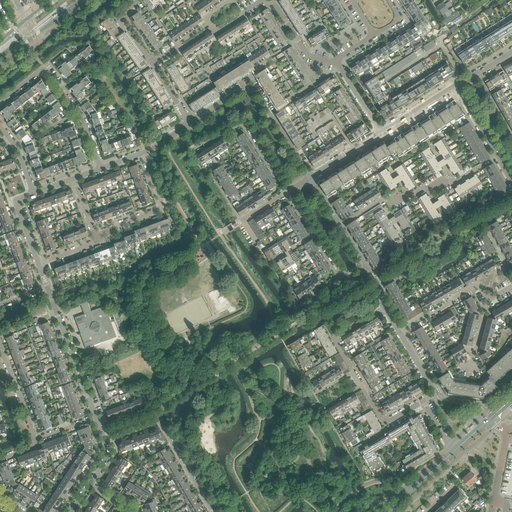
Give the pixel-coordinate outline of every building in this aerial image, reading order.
[(155,5),(161,0),(144,0),(143,1),(146,6),(149,4),(153,10),(157,7),(155,5)] [(214,6),(209,0),(205,0),(204,1),(210,9),(214,6)] [(407,13),(417,7),(415,3),(419,1),(418,0),(416,0),(405,7),(406,10),(406,11),(407,13)] [(210,9),(204,1),(200,4),(206,12),(210,9)] [(292,5),(290,1),(281,6),(284,10),(292,5)] [(332,12),(341,6),(340,4),(339,4),(337,2),(328,7),(332,12)] [(439,11),(446,6),(445,5),(443,2),(436,6),(439,11)] [(206,12),(200,4),(196,7),(202,15),(206,12)] [(295,9),(292,5),(284,10),(286,14),(295,9)] [(335,17),(344,12),(342,9),(342,8),(341,6),(332,12),(335,17)] [(449,11),(449,10),(447,8),(446,6),(439,11),(442,15),(449,11)] [(411,18),(424,9),(423,8),(419,10),(417,7),(407,13),(409,15),(410,15),(411,18)] [(262,19),(270,13),(267,9),(259,14),(262,19)] [(298,14),(295,9),(286,14),(289,19),(298,14)] [(415,23),(423,17),(421,13),(425,11),(424,9),(411,18),(412,20),(412,21),(414,23),(415,23)] [(445,19),(451,15),(449,11),(442,15),(445,19)] [(133,22),(142,17),(139,12),(130,18),(133,22)] [(338,22),(347,16),(346,14),(345,14),(344,12),(335,17),(338,22)] [(264,23),(273,17),(270,13),(262,19),(264,23)] [(205,22),(201,18),(199,14),(194,17),(200,26),(205,22)] [(300,18),(298,14),(289,19),(292,23),(300,18)] [(351,23),(351,22),(349,19),(348,19),(347,17),(348,17),(347,16),(338,22),(341,28),(343,26),(344,27),(351,23)] [(136,26),(145,21),(142,17),(133,22),(136,26)] [(200,26),(194,17),(190,20),(196,28),(200,26)] [(267,27),(275,21),(273,17),(264,23),(267,27)] [(427,23),(423,17),(415,23),(415,24),(415,25),(428,28),(432,29),(428,23),(427,23)] [(105,27),(112,22),(109,18),(97,26),(98,28),(101,26),(103,28),(105,27)] [(303,22),(300,18),(292,23),(295,27),(303,22)] [(252,27),(247,19),(242,22),(247,30),(252,27)] [(196,28),(190,20),(186,22),(192,31),(196,28)] [(139,30),(147,24),(145,21),(136,26),(139,30)] [(270,31),(278,26),(275,21),(267,27),(270,31)] [(108,31),(115,26),(113,23),(112,22),(105,27),(108,31)] [(192,31),(186,22),(182,25),(187,34),(192,31)] [(247,30),(242,22),(238,24),(243,33),(247,30)] [(306,26),(303,22),(295,27),(297,31),(306,26)] [(330,35),(323,24),(322,23),(320,24),(322,27),(320,28),(325,38),(326,38),(330,35),(329,35),(330,35)] [(142,35),(150,29),(147,24),(139,30),(142,35)] [(243,33),(238,24),(234,27),(239,36),(243,33)] [(511,35),(511,31),(507,24),(503,26),(508,35),(510,34),(510,35),(511,35)] [(187,34),(182,25),(177,28),(183,37),(187,34)] [(426,31),(425,30),(428,28),(415,25),(415,26),(414,27),(419,36),(426,31)] [(456,25),(450,29),(452,33),(458,29),(456,25)] [(110,35),(118,30),(117,29),(115,26),(108,31),(110,35)] [(273,36),(281,30),(278,26),(270,31),(273,36)] [(310,38),(306,33),(309,31),(306,26),(297,31),(300,36),(304,34),(308,39),(310,38)] [(419,36),(414,27),(413,26),(411,28),(411,29),(408,30),(414,39),(419,36)] [(508,35),(503,26),(498,29),(505,40),(507,38),(507,37),(506,36),(508,35)] [(239,36),(234,27),(229,30),(235,38),(239,36)] [(183,37),(177,28),(173,31),(179,40),(183,37)] [(325,38),(320,28),(315,31),(316,33),(321,41),(324,39),(325,38)] [(145,39),(154,33),(150,29),(142,35),(145,39)] [(505,40),(498,29),(494,32),(498,38),(499,41),(501,40),(501,41),(503,41),(505,40)] [(110,43),(117,37),(116,37),(120,34),(118,30),(110,35),(109,36),(111,39),(106,42),(110,47),(112,46),(110,43)] [(235,38),(229,30),(225,33),(228,38),(230,41),(235,38)] [(275,40),(284,35),(281,30),(273,36),(275,40)] [(414,39),(408,30),(406,31),(405,31),(403,33),(409,42),(414,39)] [(179,40),(173,31),(169,34),(175,42),(179,40)] [(120,42),(128,36),(124,32),(121,34),(120,34),(121,34),(120,34),(116,37),(117,37),(120,42)] [(217,41),(214,37),(211,32),(207,36),(208,38),(212,44),(217,41)] [(499,41),(498,38),(494,32),(489,35),(496,45),(498,44),(498,43),(497,42),(499,41)] [(148,43),(156,37),(154,33),(145,39),(148,43)] [(230,41),(228,38),(225,33),(221,35),(222,38),(226,44),(230,41)] [(321,41),(316,33),(311,36),(312,37),(312,36),(317,44),(318,43),(321,41)] [(409,42),(403,33),(401,34),(400,35),(398,36),(404,45),(409,42)] [(226,44),(222,38),(221,35),(216,38),(222,47),(226,44)] [(278,44),(286,39),(284,35),(275,40),(278,44)] [(496,45),(489,35),(485,37),(490,46),(492,45),(492,46),(494,46),(496,45)] [(123,46),(130,40),(128,36),(120,42),(123,46)] [(212,44),(208,38),(207,36),(203,38),(208,47),(212,44)] [(312,36),(312,37),(310,38),(308,39),(312,46),(313,46),(317,44),(312,36)] [(404,45),(398,36),(396,38),(395,38),(393,39),(399,49),(404,45)] [(151,47),(159,41),(156,37),(148,43),(151,47)] [(490,46),(485,37),(480,40),(487,51),(489,50),(489,48),(488,47),(490,46)] [(208,47),(203,38),(199,41),(204,49),(208,47)] [(281,49),(289,43),(286,39),(278,44),(281,49)] [(399,49),(393,39),(390,40),(390,41),(388,43),(393,52),(399,49)] [(125,50),(133,44),(130,40),(123,46),(125,50)] [(487,51),(480,40),(476,43),(481,52),(483,51),(483,52),(485,52),(487,51)] [(154,52),(162,46),(159,41),(151,47),(154,52)] [(204,49),(199,41),(194,44),(200,52),(204,49)] [(393,52),(388,43),(385,44),(384,44),(382,46),(388,55),(393,52)] [(481,52),(476,43),(471,46),(478,56),(480,55),(480,54),(479,53),(481,52)] [(128,54),(136,49),(133,44),(125,50),(128,54)] [(200,52),(194,44),(190,47),(195,55),(200,52)] [(94,52),(89,46),(86,49),(85,48),(84,47),(82,49),(88,56),(94,52)] [(286,57),(294,51),(291,46),(283,52),(286,57)] [(388,55),(382,46),(380,47),(380,48),(378,49),(383,58),(388,55)] [(478,56),(471,46),(467,49),(472,57),(474,56),(474,57),(476,58),(478,56)] [(195,55),(190,47),(186,50),(191,58),(195,55)] [(270,56),(265,47),(260,50),(266,59),(270,56)] [(88,56),(82,49),(80,50),(80,52),(81,53),(78,55),(82,61),(88,56)] [(131,59),(139,53),(136,49),(128,54),(131,59)] [(383,58),(378,49),(375,51),(374,51),(372,52),(378,61),(383,58)] [(472,57),(467,49),(462,51),(469,62),(471,61),(471,59),(470,58),(472,57)] [(191,58),(186,50),(181,52),(187,61),(191,58)] [(266,59),(260,50),(256,53),(261,61),(266,59)] [(288,61),(297,55),(294,51),(286,57),(288,61)] [(469,62),(462,51),(457,54),(464,65),(463,63),(465,62),(465,63),(467,63),(469,62)] [(378,61),(372,52),(370,53),(370,54),(367,56),(373,65),(378,61)] [(134,62),(142,57),(139,53),(131,59),(134,62)] [(261,61),(256,53),(252,55),(257,64),(261,61)] [(82,61),(78,55),(75,57),(74,56),(73,56),(71,58),(77,65),(82,61)] [(257,64),(252,55),(247,59),(248,61),(253,67),(257,64)] [(291,65),(300,59),(297,55),(288,61),(291,65)] [(373,65),(367,56),(365,57),(364,57),(362,58),(368,68),(373,65)] [(137,66),(145,61),(142,57),(134,62),(137,66)] [(179,71),(175,65),(184,60),(183,57),(165,68),(165,69),(167,72),(171,77),(179,71)] [(77,65),(71,58),(69,59),(69,60),(69,61),(67,64),(71,70),(77,65)] [(368,68),(362,58),(360,60),(360,61),(357,62),(363,71),(368,68)] [(294,69),(302,64),(300,59),(291,65),(294,69)] [(419,71),(428,65),(425,60),(416,65),(419,71)] [(144,68),(148,65),(145,61),(137,66),(140,71),(143,69),(144,68)] [(219,91),(245,74),(254,69),(253,67),(248,61),(218,80),(217,77),(212,80),(217,87),(216,87),(215,88),(216,87),(218,91),(219,92),(219,91)] [(451,70),(449,66),(447,64),(445,61),(441,65),(448,76),(453,73),(453,72),(454,71),(453,70),(452,70),(452,69),(451,70)] [(70,71),(71,70),(67,64),(65,62),(58,68),(62,74),(61,75),(65,79),(72,74),(70,71)] [(363,71),(357,62),(355,64),(354,63),(351,65),(351,66),(355,73),(356,72),(358,74),(363,71)] [(297,74),(305,68),(302,64),(294,69),(297,74)] [(448,76),(441,65),(436,67),(443,79),(448,76)] [(511,74),(511,71),(508,65),(503,68),(508,76),(511,74)] [(185,80),(181,74),(190,68),(188,66),(179,71),(171,77),(170,78),(172,81),(173,80),(176,85),(185,80)] [(443,79),(436,67),(432,70),(439,82),(443,79)] [(145,78),(153,73),(150,68),(146,71),(145,71),(142,74),(145,78)] [(299,78),(308,72),(305,68),(297,74),(299,78)] [(284,100),(275,87),(264,70),(256,75),(278,111),(282,108),(283,109),(282,107),(289,103),(286,99),(284,100)] [(390,75),(387,70),(382,73),(385,78),(390,75)] [(439,82),(432,70),(427,73),(434,85),(439,82)] [(510,84),(503,71),(502,71),(498,74),(502,81),(503,83),(506,82),(508,85),(510,84)] [(302,82),(310,76),(308,72),(299,78),(302,82)] [(147,82),(156,77),(153,73),(145,78),(147,82)] [(434,85),(427,73),(422,76),(430,87),(434,85)] [(190,89),(186,82),(195,77),(193,74),(185,80),(176,85),(176,86),(178,89),(182,94),(190,89)] [(502,81),(498,74),(497,74),(494,76),(498,84),(502,81)] [(305,87),(313,81),(310,76),(302,82),(305,87)] [(341,88),(333,76),(329,78),(334,86),(335,87),(337,86),(340,89),(341,88)] [(368,88),(380,81),(377,76),(365,83),(368,88)] [(430,87),(422,76),(418,79),(425,90),(430,87)] [(498,84),(494,76),(490,78),(489,79),(493,87),(494,86),(498,84)] [(91,83),(86,77),(83,79),(82,78),(81,78),(79,79),(85,87),(91,83)] [(150,86),(158,81),(156,77),(147,82),(150,86)] [(334,86),(329,78),(328,79),(327,79),(324,81),(329,89),(334,86)] [(80,91),(81,90),(85,87),(79,79),(75,83),(75,84),(75,85),(70,89),(75,97),(81,92),(80,91)] [(425,90),(418,79),(413,82),(420,93),(425,90)] [(493,87),(489,79),(485,81),(485,82),(490,91),(491,90),(493,94),(497,92),(494,86),(493,87)] [(51,90),(48,86),(47,85),(46,86),(41,80),(34,86),(38,92),(40,91),(44,96),(49,91),(50,91),(51,90)] [(153,91),(161,86),(158,81),(150,86),(153,91)] [(329,89),(324,81),(321,83),(320,84),(325,91),(329,89)] [(380,87),(382,86),(380,81),(368,88),(371,93),(380,87)] [(420,93),(413,82),(409,85),(416,96),(420,93)] [(323,94),(326,93),(325,91),(320,84),(316,87),(326,102),(328,101),(323,94)] [(416,96),(409,85),(404,88),(411,99),(416,96)] [(38,92),(34,86),(31,89),(30,88),(29,87),(27,89),(33,96),(38,92)] [(156,95),(164,90),(161,86),(153,91),(156,95)] [(219,92),(218,91),(216,87),(215,88),(210,91),(216,99),(220,96),(217,92),(219,92)] [(374,97),(383,92),(380,87),(371,93),(374,97)] [(338,96),(344,92),(341,88),(340,89),(333,94),(335,98),(338,96)] [(411,99),(404,88),(400,91),(407,102),(411,99)] [(33,96),(27,89),(25,90),(25,91),(26,92),(23,95),(27,101),(33,96)] [(323,100),(316,89),(311,92),(317,100),(318,103),(323,100)] [(495,99),(504,94),(501,89),(497,92),(493,94),(492,94),(495,99)] [(158,100),(167,94),(164,90),(156,95),(158,100)] [(48,101),(56,95),(54,93),(53,93),(52,94),(50,91),(49,91),(44,96),(48,101)] [(216,99),(210,91),(206,94),(211,102),(216,99)] [(407,102),(400,91),(395,93),(402,105),(407,102)] [(86,98),(81,92),(75,97),(74,98),(75,100),(76,100),(77,99),(80,102),(86,98)] [(317,100),(311,92),(307,95),(312,103),(317,100)] [(338,102),(347,97),(344,92),(338,96),(335,98),(338,102)] [(377,102),(383,98),(386,96),(383,92),(374,97),(377,102)] [(402,105),(395,93),(390,96),(394,102),(398,108),(402,105)] [(161,104),(169,98),(167,94),(158,100),(161,104)] [(211,102),(206,94),(201,97),(207,105),(211,102)] [(497,103),(506,98),(504,94),(495,99),(497,103)] [(27,101),(23,95),(19,97),(19,96),(17,96),(16,98),(21,105),(27,101)] [(58,102),(56,99),(57,98),(57,97),(56,95),(48,101),(52,107),(58,102)] [(312,103),(307,95),(303,97),(308,106),(312,103)] [(207,105),(201,97),(197,99),(202,107),(207,105)] [(308,106),(303,97),(298,100),(304,109),(308,106)] [(341,106),(349,101),(347,97),(338,102),(341,106)] [(21,105),(16,98),(14,99),(14,100),(14,101),(11,104),(16,110),(21,105)] [(83,109),(90,104),(86,98),(80,102),(82,106),(81,106),(81,108),(83,109)] [(168,106),(172,103),(169,98),(161,104),(164,108),(166,107),(168,106)] [(386,115),(388,106),(383,98),(377,102),(382,110),(380,111),(384,117),(386,115)] [(500,108),(509,102),(506,98),(497,103),(500,108)] [(202,107),(197,99),(193,102),(198,110),(202,107)] [(304,109),(298,100),(294,103),(299,111),(304,109)] [(464,116),(456,103),(454,100),(445,106),(446,107),(442,109),(451,124),(464,116)] [(344,111),(352,105),(349,101),(341,106),(344,111)] [(11,113),(12,112),(16,110),(11,104),(10,102),(6,105),(6,106),(6,107),(1,112),(6,120),(12,115),(11,113)] [(64,110),(58,102),(52,107),(53,108),(49,112),(54,118),(53,118),(55,120),(59,117),(59,115),(58,114),(64,110)] [(198,110),(193,102),(188,105),(191,109),(194,113),(198,110)] [(391,112),(398,108),(394,102),(388,106),(386,115),(387,117),(392,114),(391,112)] [(502,112),(511,107),(509,102),(500,108),(502,112)] [(96,112),(90,104),(83,109),(84,111),(85,112),(86,111),(90,116),(96,112)] [(346,115),(355,110),(352,105),(344,111),(346,115)] [(176,118),(168,106),(166,107),(170,113),(169,114),(168,114),(172,121),(176,118)] [(505,117),(511,112),(511,108),(511,107),(502,112),(505,117)] [(286,114),(283,109),(282,108),(278,111),(279,112),(275,115),(278,119),(286,114)] [(451,124),(442,109),(438,112),(437,111),(431,115),(432,116),(425,120),(434,135),(451,124)] [(349,119),(358,114),(355,110),(346,115),(349,119)] [(53,118),(54,118),(49,112),(43,116),(49,124),(51,123),(51,121),(50,120),(53,118)] [(99,119),(96,112),(90,116),(91,119),(90,119),(89,120),(90,122),(99,119)] [(172,121),(168,114),(163,117),(168,124),(171,122),(172,121)] [(289,118),(286,114),(278,119),(281,123),(289,118)] [(359,119),(360,118),(358,114),(349,119),(352,124),(359,119)] [(9,126),(17,121),(12,115),(6,120),(9,122),(8,123),(8,124),(9,126)] [(163,126),(159,120),(158,120),(159,121),(157,122),(153,115),(151,117),(159,129),(163,127),(163,126)] [(49,124),(43,116),(37,121),(42,127),(45,124),(46,125),(47,126),(49,124)] [(168,124),(163,117),(159,120),(163,126),(164,126),(165,126),(168,124)] [(292,122),(289,118),(281,123),(283,127),(292,122)] [(368,131),(360,118),(359,119),(362,125),(360,126),(364,133),(368,131)] [(102,126),(99,119),(90,122),(91,125),(92,125),(93,125),(95,128),(102,126)] [(434,135),(425,120),(417,125),(417,124),(411,128),(411,129),(407,132),(411,137),(416,146),(421,143),(434,135)] [(21,126),(17,121),(9,126),(10,128),(12,128),(13,128),(15,131),(21,126)] [(39,129),(42,127),(37,121),(32,125),(37,133),(40,131),(40,130),(39,129)] [(294,127),(292,122),(283,127),(286,132),(294,127)] [(462,133),(472,127),(469,122),(459,128),(462,133)] [(18,138),(25,132),(21,126),(15,131),(18,134),(17,135),(16,136),(18,138)] [(77,135),(74,126),(67,129),(66,128),(65,127),(60,129),(61,131),(64,138),(69,136),(70,138),(77,135)] [(104,133),(102,126),(95,128),(96,132),(95,133),(94,134),(95,136),(104,133)] [(364,133),(360,126),(355,129),(360,137),(363,135),(363,134),(364,133)] [(297,131),(294,127),(286,132),(289,137),(297,131)] [(360,137),(355,129),(354,127),(352,128),(353,130),(350,132),(355,139),(356,138),(357,139),(360,137)] [(465,137),(474,131),(472,127),(462,133),(465,137)] [(355,139),(350,132),(348,134),(345,128),(343,129),(351,142),(355,139)] [(57,141),(54,131),(51,132),(51,133),(51,135),(48,136),(50,143),(57,141)] [(61,131),(58,132),(57,131),(56,131),(54,131),(57,141),(64,138),(61,131)] [(300,135),(297,131),(289,137),(292,141),(300,135)] [(467,141),(477,136),(474,131),(465,137),(467,141)] [(32,140),(25,132),(18,138),(19,140),(20,140),(21,139),(25,144),(32,140)] [(416,146),(411,137),(407,132),(400,136),(399,135),(394,139),(394,140),(390,143),(388,145),(386,146),(392,154),(393,153),(395,152),(399,157),(416,146)] [(107,139),(104,133),(95,136),(96,138),(97,139),(98,138),(100,142),(107,139)] [(238,143),(247,137),(246,135),(245,136),(244,133),(235,138),(238,143)] [(82,141),(81,139),(80,138),(78,139),(77,135),(70,138),(72,145),(82,141)] [(302,139),(300,135),(292,141),(294,145),(302,139)] [(348,144),(343,135),(338,138),(343,147),(348,144)] [(50,143),(48,136),(44,137),(44,136),(42,136),(40,137),(43,146),(50,143)] [(470,146),(480,140),(477,136),(467,141),(470,146)] [(134,144),(131,137),(124,139),(127,148),(130,147),(130,146),(130,145),(134,144)] [(241,147),(249,142),(247,139),(248,138),(247,137),(238,143),(241,147)] [(343,147),(338,138),(334,141),(338,148),(339,150),(343,147)] [(437,148),(446,143),(443,138),(433,144),(434,146),(435,146),(437,148)] [(108,143),(107,140),(107,139),(100,142),(98,142),(100,147),(101,148),(102,148),(104,155),(113,151),(110,144),(109,145),(108,143)] [(120,149),(117,142),(111,144),(109,139),(107,140),(108,143),(109,145),(110,144),(113,151),(114,153),(116,152),(117,151),(116,150),(120,149)] [(127,148),(124,139),(117,142),(120,149),(124,147),(124,149),(125,149),(127,148)] [(228,148),(223,141),(222,139),(220,140),(221,141),(218,142),(223,151),(228,148)] [(305,144),(302,139),(294,145),(297,149),(301,147),(302,146),(305,144)] [(35,148),(32,140),(25,144),(26,147),(25,147),(25,149),(26,151),(35,148)] [(472,150),(482,145),(480,140),(470,146),(472,150)] [(82,149),(82,148),(81,145),(82,144),(82,143),(82,141),(72,145),(75,151),(82,149)] [(338,148),(334,141),(329,144),(335,152),(339,150),(338,148)] [(223,151),(218,142),(215,144),(215,143),(213,144),(219,154),(223,151)] [(243,152),(253,145),(252,144),(251,144),(249,142),(241,147),(243,152)] [(392,154),(386,146),(384,142),(379,145),(378,144),(372,147),(373,149),(371,150),(366,153),(370,158),(374,165),(378,163),(380,165),(389,159),(387,157),(392,154)] [(439,153),(448,147),(446,143),(437,148),(439,151),(438,152),(439,153)] [(219,154),(213,144),(211,145),(212,146),(209,148),(215,157),(219,154)] [(335,152),(329,144),(325,146),(331,155),(335,152)] [(246,156),(255,150),(253,148),(254,147),(253,145),(243,152),(246,156)] [(475,155),(485,149),(482,145),(472,150),(475,155)] [(331,155),(325,146),(321,149),(326,158),(331,155)] [(423,158),(431,152),(430,149),(429,147),(420,153),(423,158)] [(442,157),(451,151),(448,147),(439,153),(440,155),(441,154),(442,157)] [(37,154),(35,148),(26,151),(26,153),(28,154),(29,153),(30,157),(37,154)] [(87,161),(84,154),(85,154),(86,153),(84,148),(82,148),(82,149),(75,151),(77,157),(75,157),(78,164),(87,161)] [(215,157),(209,148),(207,150),(206,149),(204,150),(210,159),(215,157)] [(326,158),(321,149),(317,152),(322,160),(326,158)] [(477,159),(487,153),(485,149),(475,155),(477,159)] [(210,159),(204,150),(203,151),(203,152),(201,153),(206,162),(210,159)] [(249,160),(258,154),(257,152),(256,153),(255,150),(246,156),(249,160)] [(444,162),(454,156),(451,151),(442,157),(443,159),(441,160),(442,163),(444,162)] [(322,160),(317,152),(313,154),(318,163),(322,160)] [(425,162),(435,156),(434,154),(433,155),(431,152),(423,158),(425,162)] [(206,162),(201,153),(198,155),(197,154),(196,155),(202,165),(206,162)] [(370,168),(374,165),(370,158),(366,153),(362,156),(361,155),(359,156),(355,158),(356,160),(354,161),(353,161),(349,164),(357,176),(361,174),(362,176),(371,170),(370,168)] [(480,164),(490,158),(487,153),(477,159),(480,164)] [(40,161),(37,154),(30,157),(31,161),(30,161),(30,162),(31,164),(40,161)] [(252,165),(260,159),(258,156),(259,156),(258,154),(249,160),(252,165)] [(318,163),(313,154),(308,157),(312,165),(313,166),(318,163)] [(428,166),(437,161),(435,158),(436,157),(435,156),(425,162),(428,166)] [(448,166),(457,160),(454,156),(444,162),(442,163),(444,166),(447,164),(448,166)] [(78,164),(75,157),(69,160),(71,167),(75,166),(75,167),(76,167),(79,166),(78,164)] [(15,167),(13,159),(7,161),(10,169),(12,168),(15,167)] [(254,169),(264,163),(263,161),(262,162),(260,159),(252,165),(254,169)] [(71,167),(69,160),(62,162),(65,171),(67,171),(68,169),(67,168),(71,167)] [(431,171),(440,164),(442,163),(441,160),(438,162),(437,161),(428,166),(431,171)] [(450,170),(459,165),(457,160),(448,166),(450,168),(449,169),(450,170)] [(10,169),(7,161),(1,163),(4,171),(5,171),(7,170),(10,169)] [(42,168),(40,161),(31,164),(31,167),(33,167),(34,167),(35,170),(42,168)] [(65,171),(62,162),(55,165),(58,172),(61,171),(62,172),(63,172),(65,171)] [(257,173),(266,168),(264,165),(265,164),(264,163),(254,169),(257,173)] [(397,173),(406,168),(403,163),(394,170),(395,171),(396,171),(397,173)] [(434,175),(442,170),(441,168),(444,166),(442,163),(440,164),(431,171),(434,175)] [(486,173),(496,168),(493,163),(483,169),(486,173)] [(139,170),(137,164),(129,167),(131,173),(139,170)] [(357,176),(349,164),(344,167),(345,168),(343,170),(341,167),(335,171),(336,172),(331,175),(340,187),(343,185),(345,187),(354,181),(353,179),(357,176)] [(58,172),(55,165),(48,167),(52,176),(54,176),(54,174),(54,173),(58,172)] [(215,176),(224,170),(221,165),(213,171),(215,174),(214,174),(215,176)] [(454,174),(462,169),(459,165),(450,170),(451,172),(452,171),(454,174)] [(52,176),(48,167),(43,169),(42,168),(35,170),(38,179),(45,177),(46,178),(47,178),(52,176)] [(260,178),(269,171),(268,170),(267,170),(266,168),(257,173),(260,178)] [(380,178),(390,172),(389,171),(388,171),(386,168),(377,174),(380,178)] [(397,180),(409,172),(406,168),(397,173),(398,175),(396,177),(397,180)] [(488,178),(498,172),(496,168),(486,173),(488,178)] [(141,175),(139,170),(131,173),(133,178),(141,175)] [(218,180),(227,174),(224,170),(215,176),(216,177),(217,177),(218,180)] [(123,179),(119,171),(114,173),(117,181),(123,179)] [(263,182),(271,176),(269,174),(270,173),(269,171),(260,178),(263,182)] [(383,183),(392,177),(390,175),(391,174),(390,172),(380,178),(383,183)] [(403,182),(412,177),(409,172),(397,180),(399,182),(402,180),(403,182)] [(491,182),(501,177),(498,172),(488,178),(491,182)] [(117,181),(114,173),(108,175),(111,183),(117,181)] [(220,184),(232,177),(229,173),(227,174),(218,180),(220,182),(219,183),(220,184)] [(481,184),(478,178),(475,174),(473,175),(474,176),(471,178),(477,186),(481,184)] [(111,183),(108,175),(103,177),(106,185),(111,183)] [(143,181),(141,175),(133,178),(135,184),(143,181)] [(340,187),(331,175),(327,178),(328,179),(325,181),(324,178),(322,179),(321,180),(318,182),(319,185),(328,198),(332,195),(337,192),(335,190),(340,187)] [(265,186),(275,180),(274,178),(273,179),(271,176),(263,182),(265,186)] [(106,185),(103,177),(98,179),(101,187),(106,185)] [(224,188),(232,183),(230,179),(232,177),(220,184),(221,186),(222,185),(224,188)] [(386,187),(395,181),(397,180),(396,177),(393,179),(392,177),(383,183),(386,187)] [(405,187),(414,181),(412,177),(403,182),(405,185),(404,185),(405,187)] [(493,187),(503,181),(501,177),(491,182),(493,187)] [(477,186),(471,178),(469,180),(468,179),(466,180),(473,189),(477,186)] [(101,187),(98,179),(92,181),(95,189),(101,187)] [(268,191),(277,185),(275,182),(276,182),(275,180),(265,186),(268,191)] [(397,186),(396,184),(399,182),(397,180),(395,181),(386,187),(389,192),(397,186)] [(473,189),(466,180),(465,181),(465,182),(463,183),(468,192),(473,189)] [(95,189),(92,181),(87,183),(90,191),(95,189)] [(145,186),(143,181),(135,184),(137,189),(145,186)] [(409,191),(417,185),(414,181),(405,187),(406,189),(407,188),(409,191)] [(496,191),(506,185),(503,181),(493,187),(496,191)] [(90,191),(87,183),(81,185),(85,193),(90,191)] [(226,193),(235,187),(232,183),(224,188),(226,191),(225,191),(226,193)] [(468,192),(463,183),(460,185),(459,184),(458,185),(464,195),(468,192)] [(464,195),(458,185),(456,186),(457,187),(454,189),(459,198),(464,195)] [(499,196),(509,190),(506,185),(496,191),(499,196)] [(147,191),(145,186),(137,189),(139,194),(147,191)] [(229,197),(237,192),(238,191),(235,187),(226,193),(227,195),(228,194),(229,197)] [(381,195),(379,192),(375,187),(371,190),(377,199),(378,198),(378,197),(381,195)] [(74,197),(71,189),(69,190),(68,189),(66,191),(65,191),(68,199),(74,197)] [(266,199),(261,190),(256,193),(262,203),(264,202),(263,201),(266,199)] [(377,199),(371,190),(366,192),(372,201),(374,199),(375,200),(377,199)] [(68,199),(65,191),(62,192),(60,193),(63,201),(68,199)] [(149,197),(147,191),(139,194),(141,200),(149,197)] [(372,201),(366,192),(362,195),(368,205),(370,204),(369,203),(372,201)] [(63,201),(60,193),(57,194),(54,195),(55,195),(54,195),(57,203),(63,201)] [(262,203),(256,193),(252,196),(257,204),(260,203),(261,204),(262,203)] [(420,204),(430,198),(429,196),(428,197),(426,193),(417,199),(420,204)] [(437,205),(449,197),(446,193),(437,198),(438,200),(435,202),(437,205)] [(57,203),(54,195),(54,196),(54,195),(51,196),(51,197),(49,198),(51,206),(57,203)] [(368,205),(362,195),(358,198),(363,206),(366,205),(366,206),(368,205)] [(257,204),(252,196),(248,199),(254,208),(255,207),(255,206),(257,204)] [(151,202),(149,197),(141,200),(143,205),(151,202)] [(335,207),(344,202),(341,197),(331,203),(332,205),(333,205),(335,207)] [(443,207),(451,202),(449,197),(437,205),(439,207),(442,206),(443,207)] [(51,206),(49,198),(46,198),(43,199),(43,200),(46,208),(51,206)] [(363,206),(358,198),(353,201),(356,206),(359,210),(361,209),(360,208),(363,206)] [(423,208),(431,202),(430,200),(431,199),(430,198),(420,204),(423,208)] [(46,208),(43,200),(42,199),(40,200),(40,201),(37,202),(40,210),(46,208)] [(254,208),(248,199),(243,201),(249,210),(251,208),(252,209),(254,208)] [(133,209),(130,201),(125,203),(128,211),(133,209)] [(249,210),(243,201),(239,204),(245,214),(247,213),(246,212),(249,210)] [(40,210),(37,202),(35,203),(35,202),(32,203),(32,204),(31,204),(32,207),(30,208),(32,213),(35,212),(34,212),(40,210)] [(245,214),(239,204),(237,202),(233,204),(240,215),(243,214),(243,215),(245,214)] [(337,212),(346,206),(344,202),(335,207),(337,210),(336,210),(337,212)] [(435,206),(437,205),(435,202),(432,204),(431,202),(423,208),(425,212),(435,206)] [(444,212),(454,206),(451,202),(443,207),(444,210),(443,210),(444,212)] [(128,211),(125,203),(120,205),(123,213),(128,211)] [(123,213),(120,205),(114,207),(117,215),(123,213)] [(283,215),(293,208),(292,207),(291,207),(289,205),(280,210),(283,215)] [(340,216),(351,209),(349,205),(346,206),(337,212),(338,214),(339,213),(340,216)] [(437,211),(436,209),(439,207),(437,205),(435,206),(425,212),(428,216),(437,211)] [(448,216),(457,210),(454,206),(444,212),(445,214),(446,213),(448,216)] [(117,215),(114,207),(109,209),(112,217),(117,215)] [(405,213),(407,212),(404,207),(393,214),(394,216),(391,218),(393,221),(405,213)] [(278,217),(273,210),(272,208),(269,210),(269,209),(267,210),(273,220),(278,217)] [(286,219),(295,213),(293,211),(294,210),(293,208),(283,215),(286,219)] [(112,217),(109,209),(103,211),(106,219),(112,217)] [(342,221),(352,215),(354,213),(351,209),(340,216),(342,218),(341,219),(342,221)] [(376,219),(386,213),(385,211),(384,212),(382,209),(381,210),(379,212),(377,213),(374,214),(373,215),(376,219)] [(101,221),(98,213),(97,210),(91,212),(96,223),(101,221)] [(273,220),(267,210),(266,211),(266,212),(263,214),(269,223),(273,220)] [(106,219),(103,211),(98,213),(101,221),(106,219)] [(431,221),(441,215),(440,213),(439,214),(437,211),(428,216),(431,221)] [(9,218),(8,216),(9,215),(8,212),(7,213),(7,212),(0,215),(0,216),(2,221),(9,218)] [(289,223),(298,217),(297,215),(296,216),(295,213),(286,219),(289,223)] [(379,223),(388,218),(386,215),(387,215),(386,213),(376,219),(379,223)] [(399,223),(408,217),(405,213),(393,221),(395,223),(398,221),(399,223)] [(269,223),(263,214),(261,216),(260,215),(259,216),(265,225),(269,223)] [(434,225),(442,220),(441,217),(442,216),(441,215),(431,221),(434,225)] [(166,231),(163,220),(161,221),(160,220),(159,217),(158,217),(158,216),(155,217),(161,233),(166,231)] [(265,225),(259,216),(257,217),(257,218),(255,220),(260,228),(265,225)] [(161,233),(155,217),(152,218),(153,219),(152,220),(153,223),(153,224),(151,225),(155,235),(161,233)] [(172,229),(168,217),(164,218),(165,219),(164,220),(163,220),(166,231),(172,229)] [(292,228),(300,222),(298,219),(299,219),(298,217),(289,223),(292,228)] [(401,228),(410,222),(408,217),(399,223),(401,226),(400,226),(401,228)] [(12,223),(11,220),(10,220),(9,218),(2,221),(4,227),(11,224),(11,223),(12,223)] [(49,224),(48,222),(49,222),(48,218),(45,219),(37,222),(38,224),(37,225),(38,228),(39,227),(39,228),(47,225),(47,224),(49,224)] [(382,228),(391,222),(393,221),(391,218),(389,220),(388,218),(379,223),(382,228)] [(349,230),(358,224),(360,223),(357,219),(355,220),(346,226),(347,228),(348,227),(349,230)] [(382,233),(393,227),(392,225),(395,223),(393,221),(391,222),(382,228),(380,229),(382,233)] [(489,231),(499,225),(496,221),(488,226),(490,228),(489,229),(489,231)] [(294,232),(304,226),(303,224),(302,225),(300,222),(292,228),(294,232)] [(404,232),(413,226),(410,222),(401,228),(402,229),(403,229),(404,232)] [(14,229),(13,227),(12,224),(11,224),(4,227),(4,229),(2,230),(3,234),(6,232),(14,229)] [(155,235),(151,225),(150,225),(149,225),(149,224),(145,225),(150,237),(155,235)] [(351,235),(361,229),(358,224),(349,230),(351,233),(350,233),(351,235)] [(49,230),(47,225),(39,228),(40,231),(41,233),(49,230)] [(150,237),(145,225),(142,226),(142,227),(142,228),(140,229),(144,239),(150,237)] [(493,234),(501,229),(499,225),(489,231),(490,232),(492,231),(493,234)] [(297,236),(306,231),(304,228),(305,227),(304,226),(294,232),(297,236)] [(410,235),(416,231),(413,226),(404,232),(406,234),(405,235),(406,237),(410,235)] [(88,235),(86,230),(85,227),(80,230),(83,237),(85,236),(85,237),(88,236),(88,235)] [(387,236),(397,230),(396,229),(395,229),(393,227),(382,233),(382,234),(384,232),(387,236)] [(144,239),(140,229),(139,229),(138,229),(137,228),(134,230),(135,232),(138,241),(144,239)] [(355,239),(363,233),(361,229),(351,235),(352,236),(353,236),(355,239)] [(494,238),(503,233),(501,229),(493,234),(494,236),(493,237),(494,238)] [(51,236),(49,230),(41,233),(42,236),(43,239),(51,236)] [(83,237),(80,230),(74,232),(77,239),(77,240),(80,239),(80,238),(83,237)] [(390,241),(398,235),(397,233),(398,232),(397,230),(387,236),(390,241)] [(16,237),(15,234),(16,234),(15,231),(14,231),(6,234),(8,240),(16,237)] [(300,241),(309,234),(308,233),(307,233),(306,231),(297,236),(300,241)] [(77,239),(74,232),(68,234),(71,242),(74,241),(77,240),(77,239)] [(138,241),(135,232),(132,233),(132,234),(131,235),(130,235),(134,246),(139,244),(138,241)] [(478,242),(487,236),(486,235),(484,232),(475,237),(478,242)] [(134,246),(130,235),(128,236),(127,235),(126,234),(126,233),(123,234),(124,238),(128,248),(134,246)] [(357,243),(366,238),(363,233),(355,239),(357,241),(356,242),(357,243)] [(498,242),(506,237),(503,233),(494,238),(495,240),(496,239),(498,242)] [(71,242),(68,234),(63,236),(65,244),(66,244),(69,243),(69,242),(71,242)] [(393,245),(402,239),(401,237),(400,238),(398,235),(390,241),(393,245)] [(53,242),(51,236),(43,239),(44,239),(43,239),(44,242),(45,242),(46,245),(53,242)] [(480,246),(489,241),(487,239),(488,238),(487,236),(478,242),(480,246)] [(19,242),(18,239),(17,239),(16,237),(8,240),(11,245),(18,242),(19,242)] [(290,246),(288,242),(285,237),(280,240),(287,250),(288,252),(290,250),(288,247),(290,246)] [(498,246),(508,241),(506,237),(498,242),(499,244),(498,245),(498,246)] [(128,248),(124,238),(121,240),(121,241),(119,242),(123,252),(129,250),(128,248)] [(360,247),(369,242),(366,238),(357,243),(358,245),(359,244),(360,247)] [(306,250),(314,244),(313,242),(314,241),(312,239),(303,245),(306,250)] [(395,250),(404,244),(402,241),(403,241),(402,239),(393,245),(395,250)] [(287,250),(280,240),(276,243),(281,251),(283,250),(285,253),(288,252),(287,250)] [(123,252),(119,242),(118,242),(117,242),(117,241),(113,243),(114,245),(118,254),(123,252)] [(483,251),(493,245),(492,244),(491,244),(489,241),(480,246),(483,251)] [(502,249),(510,245),(508,241),(498,246),(499,248),(501,247),(502,249)] [(20,248),(20,245),(19,242),(18,243),(18,242),(11,245),(13,251),(20,248)] [(55,247),(53,242),(46,245),(46,247),(47,250),(48,250),(55,247)] [(362,252),(372,246),(369,242),(360,247),(362,250),(361,251),(362,252)] [(281,251),(276,243),(272,246),(278,255),(279,254),(279,253),(281,251)] [(308,254),(318,248),(317,246),(316,247),(314,244),(306,250),(308,254)] [(113,259),(109,248),(108,249),(106,250),(105,250),(104,250),(103,250),(101,246),(100,245),(97,246),(99,250),(103,262),(110,260),(112,259),(113,259)] [(118,254),(114,245),(111,246),(111,247),(110,248),(109,248),(113,259),(119,257),(118,254)] [(485,256),(494,250),(493,247),(494,247),(493,245),(483,251),(485,256)] [(503,254),(511,248),(510,245),(502,249),(503,252),(502,253),(503,254)] [(278,255),(272,246),(267,248),(273,257),(276,255),(276,256),(278,255)] [(366,256),(375,250),(372,246),(362,252),(363,254),(364,253),(366,256)] [(23,253),(22,250),(21,250),(20,248),(13,251),(15,256),(23,254),(22,253),(23,253)] [(273,257),(267,248),(263,251),(269,261),(271,260),(270,259),(273,257)] [(311,258),(320,253),(318,250),(319,250),(318,248),(308,254),(311,258)] [(507,257),(511,253),(511,248),(503,254),(504,255),(505,255),(507,257)] [(93,267),(88,255),(87,250),(84,251),(84,252),(83,253),(85,256),(84,258),(83,258),(87,269),(93,267)] [(103,262),(99,250),(96,252),(96,253),(94,254),(98,265),(103,262)] [(300,260),(297,256),(294,252),(292,253),(290,250),(288,252),(295,263),(300,260)] [(368,261),(377,255),(375,250),(366,256),(368,259),(367,259),(368,261)] [(288,252),(285,253),(287,256),(285,257),(291,266),(292,268),(296,265),(295,263),(288,252)] [(98,265),(94,254),(93,254),(91,254),(91,253),(88,255),(93,267),(98,265)] [(314,263),(324,257),(322,255),(322,256),(320,253),(311,258),(311,259),(310,260),(312,263),(313,262),(314,263)] [(25,259),(24,257),(24,256),(23,254),(15,256),(17,262),(25,259)] [(371,265),(380,259),(377,255),(368,261),(369,262),(370,262),(371,265)] [(291,266),(285,257),(283,259),(282,258),(280,259),(286,269),(291,266)] [(316,267),(325,261),(324,259),(325,258),(324,257),(314,263),(316,267)] [(87,269),(83,258),(81,259),(80,258),(77,259),(81,271),(87,269)] [(497,267),(492,258),(487,261),(493,271),(495,270),(494,269),(497,267)] [(27,264),(26,261),(26,262),(25,259),(17,262),(19,268),(27,265),(27,264)] [(81,271),(77,259),(73,260),(74,261),(73,262),(72,262),(75,273),(81,271)] [(286,269),(280,259),(279,260),(279,261),(276,263),(282,271),(286,269)] [(373,270),(383,264),(380,259),(371,265),(373,267),(372,268),(373,270)] [(319,271),(329,265),(328,264),(327,264),(325,261),(316,267),(319,271)] [(493,271),(487,261),(483,264),(488,272),(491,271),(492,272),(493,271)] [(75,273),(72,262),(70,263),(69,262),(65,263),(70,275),(75,273)] [(70,275),(65,263),(62,264),(62,265),(62,266),(60,266),(64,277),(70,275)] [(488,272),(483,264),(479,266),(484,276),(486,275),(485,274),(488,272)] [(29,270),(28,268),(29,268),(28,265),(27,265),(19,268),(21,273),(29,270)] [(322,276),(331,270),(329,267),(330,267),(329,265),(319,271),(322,276)] [(64,277),(60,266),(59,267),(58,266),(57,266),(54,267),(58,279),(64,277)] [(484,276),(479,266),(474,269),(479,278),(482,276),(483,277),(484,276)] [(479,278),(474,269),(470,271),(476,281),(477,280),(477,279),(479,278)] [(32,275),(30,273),(29,270),(21,273),(23,279),(31,276),(32,275)] [(476,281),(470,271),(465,274),(471,283),(473,281),(474,282),(476,281)] [(471,283),(465,274),(461,276),(466,286),(468,285),(468,284),(471,283)] [(320,284),(315,275),(311,278),(309,276),(317,288),(318,287),(318,286),(320,284)] [(33,282),(32,279),(33,279),(32,276),(31,276),(23,279),(25,285),(33,282)] [(317,288),(309,276),(305,279),(306,281),(312,289),(314,288),(315,289),(317,288)] [(464,288),(458,278),(453,281),(459,290),(461,288),(462,289),(464,288)] [(397,285),(393,280),(393,279),(390,280),(392,282),(384,287),(385,288),(386,288),(388,291),(397,285)] [(312,289),(306,281),(302,284),(308,293),(310,292),(309,291),(312,289)] [(459,290),(453,281),(449,283),(455,293),(456,292),(456,291),(459,290)] [(36,287),(35,284),(34,284),(33,282),(25,285),(27,290),(35,287),(36,287)] [(455,293),(449,283),(445,286),(450,295),(453,293),(453,294),(455,293)] [(308,293),(302,284),(298,286),(303,295),(306,293),(306,294),(308,293)] [(389,296),(399,290),(397,285),(388,291),(389,293),(388,294),(389,296)] [(303,295),(298,286),(293,289),(299,299),(301,298),(300,297),(303,295)] [(450,295),(445,286),(440,288),(446,298),(448,297),(447,296),(450,295)] [(446,298),(440,288),(436,291),(441,300),(444,298),(444,299),(446,298)] [(393,299),(402,294),(399,290),(389,296),(390,297),(391,297),(393,299)] [(441,300),(436,291),(431,293),(437,303),(439,302),(438,301),(441,300)] [(437,303),(431,293),(427,296),(432,305),(435,303),(435,304),(437,303)] [(395,304),(405,299),(402,294),(393,299),(395,302),(394,303),(395,304)] [(432,305),(427,296),(422,299),(428,309),(430,308),(429,307),(432,305)] [(465,305),(476,299),(475,298),(473,299),(471,296),(463,301),(465,305)] [(398,308),(407,303),(405,299),(395,304),(396,306),(397,305),(398,308)] [(428,309),(422,299),(418,301),(421,307),(423,310),(426,309),(428,309)] [(476,304),(474,302),(477,301),(476,299),(465,305),(468,309),(476,304)] [(116,337),(105,306),(91,312),(87,300),(80,303),(84,314),(75,318),(86,348),(116,337)] [(511,311),(506,300),(504,301),(506,304),(503,305),(508,313),(511,311)] [(400,313),(410,307),(407,303),(398,308),(400,311),(399,311),(400,313)] [(476,310),(478,309),(476,304),(468,309),(468,310),(470,313),(476,312),(476,310)] [(508,313),(503,305),(501,307),(500,304),(498,305),(504,316),(508,313)] [(504,316),(498,305),(497,306),(498,308),(496,310),(500,318),(504,316)] [(406,316),(409,314),(411,313),(412,312),(410,307),(400,313),(401,315),(402,314),(404,317),(406,316)] [(117,308),(111,310),(119,330),(124,328),(117,308)] [(456,319),(450,309),(448,310),(450,312),(447,314),(452,322),(456,319)] [(500,318),(496,310),(492,312),(493,315),(492,316),(497,320),(500,318)] [(452,322),(447,314),(445,315),(443,312),(442,313),(448,324),(452,322)] [(448,324),(442,313),(440,314),(442,317),(440,318),(444,326),(448,324)] [(495,325),(497,320),(492,316),(490,318),(488,317),(486,322),(495,325)] [(383,326),(378,318),(378,317),(373,320),(378,328),(383,326)] [(444,326),(440,318),(437,319),(436,317),(434,318),(440,328),(444,326)] [(440,328),(434,318),(433,319),(434,321),(431,323),(433,325),(436,331),(440,328)] [(378,328),(373,320),(369,322),(374,331),(378,328)] [(50,327),(48,322),(41,325),(38,325),(40,331),(43,330),(50,327)] [(374,331),(369,322),(364,325),(370,333),(374,331)] [(370,333),(364,325),(360,327),(365,336),(370,333)] [(316,335),(323,331),(323,329),(321,326),(313,331),(316,335)] [(416,335),(424,331),(422,326),(411,333),(412,334),(415,333),(416,335)] [(52,333),(50,327),(43,330),(45,335),(52,333)] [(365,336),(360,327),(355,330),(360,339),(365,336)] [(360,339),(355,330),(351,333),(356,341),(360,339)] [(311,344),(326,335),(324,331),(323,331),(316,335),(314,336),(316,339),(310,342),(311,344)] [(419,339),(427,334),(424,331),(416,335),(419,339)] [(54,338),(52,333),(45,335),(47,341),(54,338)] [(356,341),(351,333),(347,335),(352,344),(356,341)] [(421,343),(429,338),(427,334),(419,339),(416,341),(417,342),(419,341),(421,343)] [(15,341),(13,335),(6,338),(8,343),(15,341)] [(319,344),(321,344),(329,339),(326,335),(311,344),(312,345),(318,342),(319,344)] [(352,344),(347,335),(342,338),(347,347),(352,344)] [(383,346),(392,341),(389,336),(380,342),(383,346)] [(56,343),(54,338),(47,341),(49,346),(56,343)] [(421,348),(431,342),(429,338),(421,343),(422,345),(420,347),(421,348)] [(324,348),(332,344),(331,342),(330,341),(330,340),(329,341),(329,339),(321,344),(324,348)] [(293,349),(300,344),(297,340),(290,344),(292,348),(293,349)] [(17,346),(15,341),(8,343),(10,349),(17,346)] [(386,350),(394,345),(392,341),(383,346),(386,350)] [(425,351),(434,346),(431,342),(421,348),(421,350),(424,348),(425,351)] [(58,349),(56,343),(49,346),(51,351),(58,349)] [(295,353),(310,344),(309,343),(303,346),(302,343),(300,344),(293,349),(295,353)] [(307,352),(305,349),(311,346),(310,344),(295,353),(298,357),(305,353),(307,352)] [(334,348),(333,347),(333,346),(333,347),(332,345),(332,344),(324,348),(326,353),(334,348)] [(465,349),(466,347),(462,344),(458,346),(462,354),(467,352),(465,349)] [(388,355),(397,350),(394,345),(386,350),(388,355)] [(19,351),(17,346),(10,349),(12,354),(22,350),(19,351)] [(425,356),(436,350),(434,346),(425,351),(427,353),(424,355),(425,356)] [(462,354),(458,346),(454,348),(459,357),(461,357),(460,355),(462,354)] [(322,361),(337,353),(336,352),(334,348),(326,353),(325,353),(326,356),(321,360),(322,361)] [(459,357),(454,348),(450,351),(454,359),(457,357),(458,358),(459,357)] [(25,355),(22,350),(12,354),(14,359),(25,355)] [(391,359),(400,354),(397,350),(388,355),(391,359)] [(430,358),(438,354),(436,350),(425,356),(426,358),(429,356),(430,358)] [(483,360),(491,355),(488,351),(482,352),(483,354),(480,355),(483,360)] [(356,362),(365,357),(362,352),(354,357),(356,362)] [(305,353),(298,357),(299,359),(298,359),(299,361),(300,362),(308,357),(305,353)] [(511,367),(511,359),(507,353),(496,362),(506,373),(511,367)] [(62,360),(60,354),(53,357),(55,362),(62,360)] [(393,364),(402,358),(400,354),(391,359),(393,364)] [(430,364),(441,358),(438,354),(430,358),(431,361),(429,362),(430,364)] [(24,362),(21,357),(25,355),(14,359),(16,365),(24,362)] [(310,362),(308,357),(300,362),(301,363),(302,365),(303,366),(310,362)] [(359,366),(368,361),(365,357),(356,362),(359,366)] [(396,368),(405,363),(402,358),(393,364),(396,368)] [(435,366),(443,362),(441,358),(430,364),(431,365),(433,364),(435,366)] [(306,371),(321,362),(319,360),(314,364),(312,361),(310,362),(303,366),(303,367),(306,371)] [(361,371),(370,365),(368,361),(359,366),(361,371)] [(26,367),(24,362),(16,365),(18,370),(26,367)] [(434,372),(445,365),(443,362),(435,366),(436,369),(433,370),(434,372)] [(506,373),(496,362),(486,371),(491,376),(494,380),(496,382),(506,373)] [(399,373),(407,367),(405,363),(396,368),(399,373)] [(364,375),(373,370),(370,365),(361,371),(364,375)] [(443,372),(447,370),(449,369),(448,368),(447,369),(445,365),(434,372),(435,373),(438,371),(439,374),(443,372)] [(344,375),(342,372),(341,370),(339,367),(339,366),(338,366),(334,368),(338,374),(340,377),(344,375)] [(28,373),(26,367),(18,370),(20,375),(28,373)] [(401,377),(410,372),(407,367),(399,373),(401,377)] [(340,377),(338,374),(334,368),(330,371),(335,380),(340,377)] [(66,370),(59,373),(56,373),(58,379),(68,376),(66,370)] [(367,379),(376,374),(373,370),(364,375),(367,379)] [(490,395),(498,387),(492,381),(494,380),(491,376),(481,385),(480,385),(469,384),(468,384),(465,383),(456,382),(455,381),(454,381),(447,370),(443,372),(444,374),(437,378),(443,388),(445,386),(447,389),(448,389),(447,393),(453,394),(466,396),(483,399),(484,395),(485,395),(488,393),(490,395)] [(335,380),(330,371),(325,374),(330,383),(335,380)] [(30,378),(28,373),(20,375),(23,381),(30,378)] [(330,383),(325,374),(321,377),(326,385),(330,383)] [(369,384),(378,379),(376,374),(367,379),(369,384)] [(71,381),(69,375),(68,376),(58,379),(60,385),(71,381)] [(326,385),(321,377),(316,379),(321,388),(326,385)] [(32,383),(30,378),(23,381),(25,386),(32,383)] [(321,388),(316,379),(312,382),(317,391),(321,388)] [(372,388),(381,383),(378,379),(369,384),(372,388)] [(107,386),(108,385),(106,382),(105,381),(104,382),(103,381),(96,384),(98,389),(102,388),(107,386)] [(422,391),(416,382),(412,385),(417,394),(422,391)] [(73,388),(71,383),(63,385),(65,391),(73,388)] [(375,393),(383,388),(381,383),(372,388),(375,393)] [(37,389),(35,384),(32,385),(25,387),(27,393),(37,389)] [(417,394),(412,385),(408,388),(413,396),(417,394)] [(107,392),(106,387),(107,387),(107,386),(102,388),(98,389),(100,395),(107,392)] [(75,393),(73,388),(65,391),(67,396),(75,393)] [(413,396),(408,388),(403,390),(408,399),(413,396)] [(39,394),(37,389),(27,393),(29,398),(39,394)] [(408,399),(403,390),(399,393),(404,402),(408,399)] [(109,397),(112,396),(111,392),(108,393),(107,392),(100,395),(102,401),(110,398),(109,397)] [(75,393),(67,396),(65,397),(67,402),(77,399),(75,393)] [(404,402),(399,393),(394,395),(400,404),(404,402)] [(42,400),(39,394),(29,398),(32,404),(42,400)] [(358,399),(356,396),(355,394),(350,396),(356,405),(360,403),(359,402),(358,399)] [(400,404),(394,395),(390,398),(395,407),(400,404)] [(356,405),(350,396),(346,399),(351,408),(356,405)] [(147,404),(144,397),(138,399),(141,407),(147,404)] [(395,407),(390,398),(386,401),(391,409),(395,407)] [(79,404),(77,399),(67,402),(69,408),(79,404)] [(351,408),(346,399),(342,401),(347,410),(351,408)] [(44,405),(42,400),(32,404),(34,409),(44,405)] [(136,409),(133,401),(128,403),(130,411),(136,409)] [(347,410),(342,401),(337,404),(343,413),(347,410)] [(391,409),(386,401),(381,403),(386,412),(391,409)] [(81,410),(79,404),(69,408),(71,413),(81,410)] [(343,413),(337,404),(333,406),(338,414),(338,415),(343,413)] [(43,412),(42,410),(45,409),(44,405),(34,409),(36,415),(43,412)] [(362,414),(372,408),(370,405),(364,409),(364,410),(361,412),(362,414)] [(338,414),(333,406),(328,409),(333,418),(338,415),(338,414)] [(115,416),(112,409),(108,411),(107,408),(104,409),(106,415),(107,415),(109,419),(115,416)] [(84,415),(82,409),(81,410),(71,413),(73,419),(75,418),(84,415)] [(366,419),(373,415),(371,411),(371,410),(356,419),(357,421),(363,418),(364,420),(366,419)] [(45,417),(43,412),(36,415),(38,420),(45,417)] [(369,424),(376,419),(376,418),(375,416),(374,416),(373,415),(366,419),(369,424)] [(50,421),(48,416),(45,417),(38,420),(40,425),(50,421)] [(431,438),(425,428),(426,427),(421,419),(420,419),(418,416),(414,418),(413,417),(412,418),(411,416),(408,418),(409,419),(388,432),(384,434),(385,435),(368,446),(367,444),(363,446),(362,443),(353,448),(357,454),(360,452),(362,456),(361,456),(366,464),(367,464),(373,473),(377,471),(377,470),(380,468),(380,469),(385,466),(379,456),(378,457),(374,451),(378,449),(378,450),(386,445),(386,444),(390,442),(389,441),(392,439),(395,437),(396,438),(399,436),(404,433),(403,432),(407,430),(410,436),(409,436),(411,441),(412,440),(414,442),(413,442),(415,447),(416,446),(418,449),(410,454),(409,454),(405,457),(405,458),(394,465),(400,476),(412,469),(412,468),(415,466),(416,467),(424,462),(424,461),(427,459),(427,460),(434,456),(433,453),(438,450),(436,446),(437,445),(432,437),(431,438)] [(379,424),(378,423),(378,422),(377,421),(376,419),(369,424),(371,428),(379,424)] [(352,428),(350,425),(356,422),(355,420),(340,429),(343,433),(350,429),(352,428)] [(52,426),(50,421),(40,425),(42,430),(49,428),(52,426)] [(367,437),(381,428),(379,424),(371,428),(370,429),(371,432),(365,435),(367,437)] [(89,431),(88,427),(78,430),(79,435),(89,431)] [(165,439),(161,432),(159,433),(158,428),(155,428),(156,430),(152,431),(155,439),(156,439),(156,441),(160,440),(161,440),(162,441),(163,440),(165,439)] [(345,438),(353,433),(350,429),(343,433),(343,434),(343,435),(344,436),(345,438)] [(155,439),(152,431),(149,432),(148,431),(146,432),(150,441),(155,439)] [(150,441),(146,432),(144,433),(144,434),(141,435),(144,443),(145,445),(146,446),(150,444),(150,443),(150,441)] [(355,438),(353,433),(345,438),(346,439),(347,441),(348,442),(355,438)] [(71,445),(67,435),(63,436),(67,446),(71,445)] [(93,440),(91,435),(81,439),(83,444),(83,443),(92,440),(93,440)] [(144,443),(141,435),(138,437),(137,435),(135,436),(139,445),(144,443)] [(139,445),(135,436),(133,437),(133,438),(130,439),(133,448),(139,445)] [(351,447),(365,438),(364,436),(359,439),(357,437),(355,438),(348,442),(350,446),(351,447)] [(133,448),(130,439),(126,441),(126,439),(124,440),(127,450),(133,448)] [(93,444),(92,440),(83,443),(85,447),(92,448),(91,445),(93,444)] [(127,450),(124,440),(121,441),(122,442),(118,444),(121,452),(127,450)] [(54,451),(50,441),(46,443),(50,453),(54,451)] [(50,453),(46,443),(41,444),(43,448),(46,454),(50,453)] [(93,452),(91,451),(92,448),(85,447),(82,451),(90,456),(93,452)] [(47,458),(46,454),(43,448),(39,449),(43,459),(44,462),(47,460),(47,458)] [(160,458),(169,453),(168,451),(167,452),(165,448),(157,453),(160,458)] [(91,456),(90,456),(82,451),(82,450),(79,455),(88,460),(91,456)] [(38,461),(35,451),(30,452),(34,463),(38,461)] [(34,463),(30,452),(26,454),(30,464),(34,463)] [(171,459),(169,456),(170,455),(169,453),(160,458),(159,459),(159,460),(161,464),(162,464),(171,459)] [(88,460),(79,455),(77,458),(86,464),(88,460)] [(25,466),(22,456),(17,457),(21,467),(25,466)] [(130,463),(128,462),(120,457),(118,460),(117,459),(116,461),(127,468),(130,463)] [(86,464),(77,458),(74,462),(83,468),(86,464)] [(165,469),(175,463),(174,461),(173,462),(171,459),(162,464),(165,469)] [(0,469),(9,465),(7,461),(0,463),(0,469)] [(127,468),(116,461),(115,463),(116,464),(114,467),(121,472),(124,467),(126,468),(127,468)] [(83,468),(74,462),(72,466),(81,472),(83,468)] [(177,469),(175,466),(177,465),(175,463),(165,469),(167,468),(170,474),(177,469)] [(11,470),(9,465),(0,469),(0,471),(1,474),(11,470)] [(81,472),(72,466),(69,470),(78,476),(81,472)] [(118,477),(121,472),(114,467),(112,470),(111,470),(109,472),(118,477)] [(78,476),(69,470),(67,469),(65,472),(76,479),(78,476)] [(173,479),(181,473),(180,471),(179,472),(177,469),(170,474),(173,479)] [(13,474),(11,470),(1,474),(3,478),(13,474)] [(477,479),(475,477),(470,471),(469,472),(466,474),(467,475),(466,475),(473,483),(477,479)] [(76,479),(65,472),(67,474),(64,477),(74,483),(76,479)] [(118,477),(109,472),(108,474),(109,474),(107,477),(115,482),(118,477)] [(183,479),(181,476),(183,476),(181,473),(173,479),(171,480),(175,485),(183,479)] [(15,478),(13,474),(3,478),(4,482),(5,482),(14,478),(15,478)] [(473,483),(466,475),(465,476),(462,478),(463,478),(462,479),(469,487),(473,483)] [(488,479),(484,475),(482,478),(480,476),(478,478),(484,485),(489,480),(488,479)] [(74,483),(64,477),(62,481),(71,487),(74,483)] [(111,487),(115,482),(107,477),(105,480),(104,480),(103,482),(111,487)] [(10,487),(15,482),(14,478),(5,482),(7,486),(9,485),(10,487)] [(177,490),(188,484),(186,482),(185,483),(183,479),(175,485),(174,487),(176,490),(177,490)] [(71,487),(62,481),(60,485),(69,491),(71,487)] [(14,492),(19,484),(15,482),(10,487),(11,488),(10,490),(14,492)] [(128,494),(134,485),(129,482),(124,489),(127,491),(126,492),(128,494)] [(134,496),(140,487),(139,485),(137,483),(135,484),(134,485),(128,494),(130,495),(131,494),(134,496)] [(23,486),(20,484),(19,484),(14,492),(13,493),(17,496),(23,486)] [(189,490),(187,487),(189,486),(188,484),(177,490),(178,490),(179,489),(179,490),(178,490),(181,494),(182,494),(189,490)] [(69,491),(60,485),(57,489),(66,494),(69,491)] [(21,498),(27,489),(23,486),(17,496),(21,498)] [(138,500),(145,490),(144,489),(142,487),(140,487),(134,496),(137,498),(136,499),(138,500)] [(25,500),(31,491),(27,489),(21,498),(25,500)] [(66,494),(57,489),(55,493),(64,498),(66,494)] [(459,489),(455,493),(462,502),(463,502),(467,498),(463,494),(464,493),(461,491),(461,492),(459,489)] [(470,491),(468,493),(472,498),(477,493),(478,492),(477,490),(476,489),(472,493),(470,491)] [(149,498),(152,494),(151,493),(147,490),(145,490),(138,500),(140,501),(141,500),(144,502),(148,497),(149,498)] [(185,500),(194,494),(192,492),(191,493),(189,490),(182,494),(182,495),(180,496),(180,497),(182,500),(183,501),(185,500)] [(29,503),(35,494),(31,491),(25,500),(29,503)] [(64,498),(55,493),(52,496),(61,502),(64,498)] [(455,493),(451,497),(457,504),(458,505),(459,505),(462,502),(455,493)] [(33,505),(39,496),(35,494),(29,503),(33,505)] [(104,499),(95,494),(94,496),(95,497),(93,500),(100,504),(104,499)] [(195,500),(194,497),(195,496),(194,494),(185,500),(188,505),(195,500)] [(61,502),(52,496),(50,500),(59,506),(61,502)] [(451,497),(447,501),(453,508),(455,506),(457,504),(451,497)] [(157,506),(158,505),(155,500),(154,499),(150,500),(151,502),(145,504),(146,508),(145,508),(146,510),(157,506)] [(59,506),(50,500),(47,504),(56,510),(59,506)] [(97,509),(100,504),(93,500),(91,503),(90,502),(89,504),(97,509)] [(189,511),(200,505),(199,502),(197,503),(195,500),(188,505),(186,506),(186,507),(188,510),(189,511)] [(447,501),(443,504),(449,511),(453,508),(447,501)]
